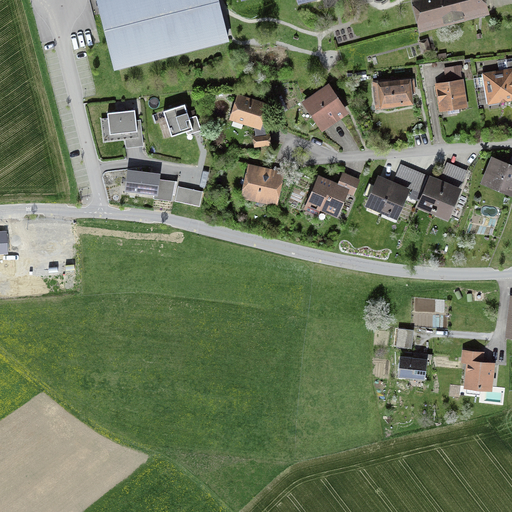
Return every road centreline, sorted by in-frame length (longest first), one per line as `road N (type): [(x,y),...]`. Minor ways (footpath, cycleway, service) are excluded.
road 1 (tertiary): [(0,212),(149,216),(382,268),(511,272)]
road 2 (track): [(0,351),(101,430),(172,460),(230,511)]
road 3 (residential): [(511,143),(327,158),(277,138)]
